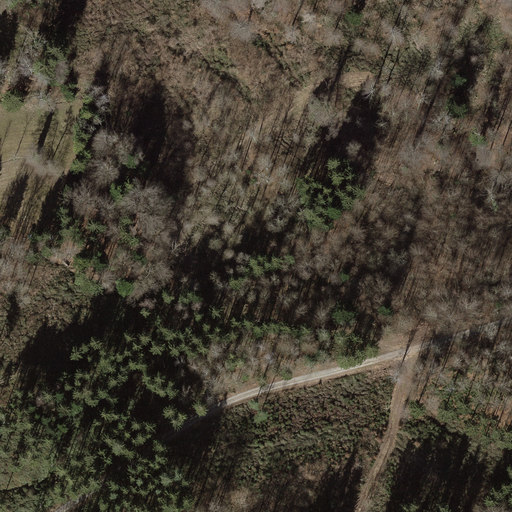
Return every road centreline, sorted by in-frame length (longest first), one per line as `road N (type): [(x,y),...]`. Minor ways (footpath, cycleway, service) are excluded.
road 1 (track): [(511,315),(344,366),(305,362),(249,378),(179,419),(57,511)]
road 2 (track): [(397,351),(257,318),(221,300),(179,239),(191,194),(285,113)]
road 3 (motorway): [(511,177),(306,511)]
road 4 (motorway): [(380,511),(511,296)]
road 5 (track): [(412,348),(390,442),(347,511)]
